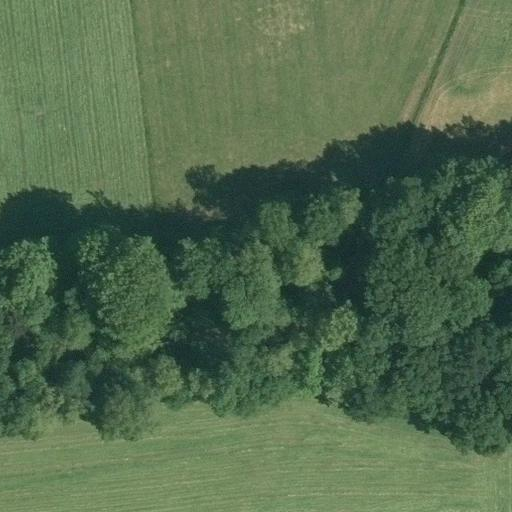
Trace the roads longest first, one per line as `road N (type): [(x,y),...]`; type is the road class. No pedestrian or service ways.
road 1 (track): [(0,356),(511,298)]
road 2 (track): [(333,321),(388,206)]
